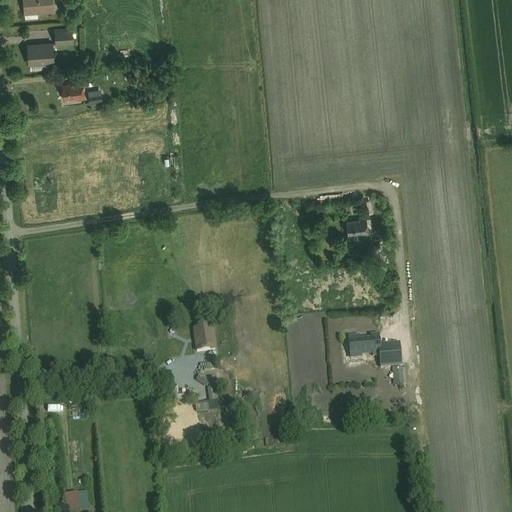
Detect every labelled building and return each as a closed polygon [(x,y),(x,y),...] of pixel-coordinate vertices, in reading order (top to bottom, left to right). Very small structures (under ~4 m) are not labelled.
[(24,0),(26,13),(57,10),(55,0),(24,0)] [(76,27),(57,29),(58,43),(77,41),(76,27)] [(57,42),(29,45),(30,64),(59,61),(57,42)] [(87,82),(64,84),(66,99),(76,98),(77,100),(88,98),(87,82)] [(104,100),(102,88),(90,89),(91,102),(104,100)] [(371,219),(349,221),(350,235),(373,233),(371,219)] [(217,326),(199,329),(202,350),(220,348),(217,326)] [(383,338),(362,340),(363,354),(384,352),(383,338)] [(402,353),(383,355),(384,368),(394,367),(403,366),(402,353)] [(403,366),(394,367),(395,386),(405,385),(403,366)] [(210,381),(201,375),(197,382),(206,387),(210,381)] [(215,388),(208,388),(208,401),(216,401),(215,388)] [(206,402),(195,404),(196,413),(207,412),(206,402)] [(77,492),(79,511),(89,509),(86,491),(77,492)] [(77,492),(64,494),(66,511),(79,511),(77,492)]
